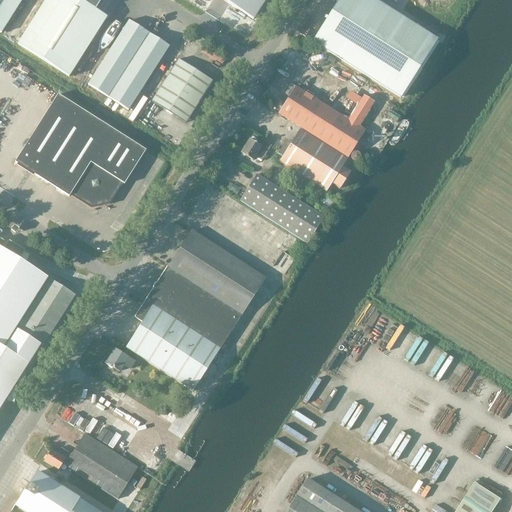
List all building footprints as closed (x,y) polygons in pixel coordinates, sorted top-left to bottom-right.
[(0,0),(0,32),(16,43),(37,9),(23,0),(0,0)] [(45,0),(17,44),(69,77),(106,17),(95,10),(100,0),(45,0)] [(221,0),(253,20),(265,0),(221,0)] [(338,0),(312,42),(400,98),(436,41),(372,0),(338,0)] [(107,19),(103,27),(110,31),(114,23),(107,19)] [(87,85),(107,98),(148,34),(128,21),(87,85)] [(107,98),(128,111),(169,47),(148,34),(107,98)] [(164,81),(198,102),(212,81),(178,60),(164,81)] [(272,73),(282,76),(285,67),(275,64),(272,73)] [(322,79),(320,84),(331,90),(334,86),(322,79)] [(198,102),(164,81),(151,102),(185,124),(198,102)] [(295,87),(278,114),(347,158),(364,132),(358,128),(374,102),(364,96),(362,99),(358,106),(353,113),(348,121),(295,87)] [(14,163),(68,197),(70,194),(91,207),(107,203),(120,183),(124,185),(145,151),(57,95),(14,163)] [(283,144),(273,159),(326,192),(331,184),(339,189),(349,173),(341,168),(346,160),(299,131),(289,147),(283,144)] [(252,161),(254,157),(261,161),(271,146),(260,139),(256,145),(249,140),(240,154),(252,161)] [(357,152),(356,152),(355,152),(354,153),(353,153),(352,154),(352,155),(351,156),(351,158),(351,159),(352,159),(353,160),(353,161),(354,161),(355,162),(356,162),(357,162),(358,161),(359,161),(360,160),(360,159),(361,158),(361,157),(361,156),(360,155),(360,154),(359,153),(358,153),(357,152)] [(240,201),(308,244),(324,218),(257,174),(240,201)] [(312,206),(320,211),(324,205),(316,200),(312,206)] [(115,350),(106,363),(113,367),(112,368),(118,372),(122,366),(128,370),(137,357),(192,392),(197,384),(203,388),(210,376),(216,367),(211,363),(265,279),(190,231),(135,318),(141,322),(124,348),(127,350),(124,356),(115,350)] [(0,346),(3,348),(47,278),(20,261),(24,252),(8,242),(2,249),(0,247),(0,346)] [(16,331),(42,347),(74,296),(49,280),(16,331)] [(0,347),(0,408),(40,348),(16,332),(3,349),(0,347)] [(461,388),(470,394),(477,380),(468,375),(461,388)] [(400,389),(393,402),(404,408),(411,395),(400,389)] [(346,403),(332,431),(366,448),(369,441),(356,434),(367,413),(346,403)] [(327,420),(323,429),(328,431),(332,422),(327,420)] [(389,454),(398,433),(376,423),(367,444),(389,454)] [(69,469),(69,470),(116,501),(137,469),(83,435),(70,455),(61,449),(57,455),(50,451),(43,462),(57,471),(61,465),(69,469)] [(419,463),(423,466),(427,460),(423,457),(428,449),(413,440),(398,466),(412,474),(419,463)] [(264,480),(271,484),(277,472),(270,469),(264,480)] [(10,511),(96,511),(36,473),(10,511)] [(286,511),(357,511),(307,480),(286,511)] [(473,482),(454,511),(492,511),(501,499),(473,482)]
